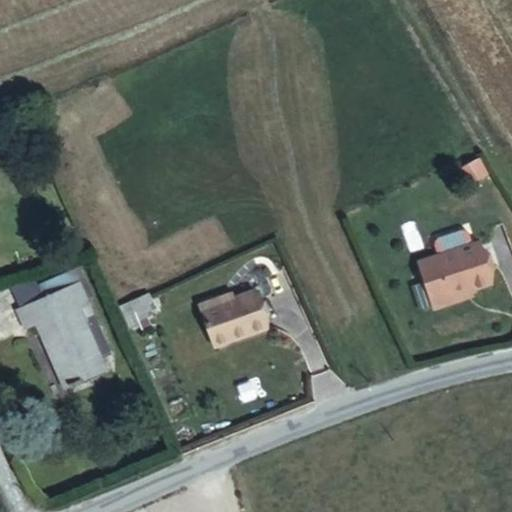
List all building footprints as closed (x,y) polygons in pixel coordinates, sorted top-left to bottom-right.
[(465,236),(447,244),(465,286),(486,278),(484,272),(511,260),(511,231),(506,218),(502,220),(497,209),(494,206),(490,206),(463,218),(461,221),(460,225),(465,236)] [(455,262),(443,267),(453,289),(465,284),(455,262)] [(247,279),(225,286),(238,328),(295,309),(283,274),(250,285),(247,279)] [(78,285),(16,312),(22,328),(36,322),(65,389),(75,384),(78,390),(91,384),(90,377),(105,371),(76,305),(86,300),(78,285)] [(145,295),(123,304),(134,330),(156,321),(145,295)]
